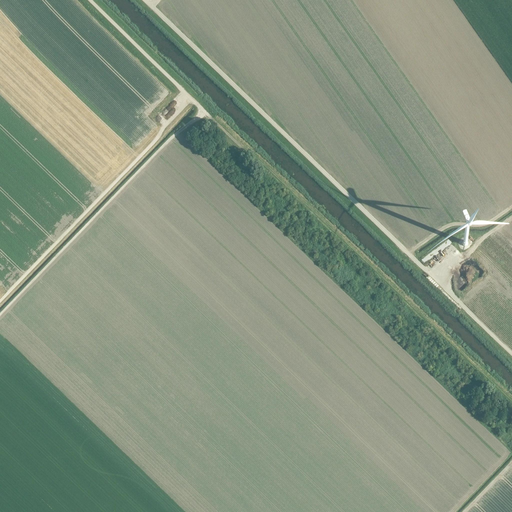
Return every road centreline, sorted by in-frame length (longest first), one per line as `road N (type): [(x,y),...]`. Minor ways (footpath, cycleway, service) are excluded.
road 1 (track): [(144,0),(511,354)]
road 2 (track): [(253,160),(511,399)]
road 3 (track): [(0,315),(175,134),(205,113)]
road 4 (track): [(188,96),(0,300)]
road 5 (unclassified): [(253,160),(89,0)]
